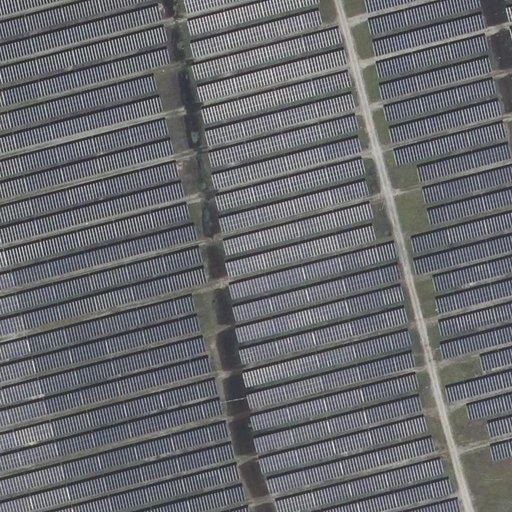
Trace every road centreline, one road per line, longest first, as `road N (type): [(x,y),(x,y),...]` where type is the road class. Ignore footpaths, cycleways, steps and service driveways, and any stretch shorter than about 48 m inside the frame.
road 1 (track): [(511,71),(0,203)]
road 2 (track): [(0,157),(511,25)]
road 3 (track): [(511,208),(0,340)]
road 4 (track): [(0,385),(511,253)]
road 5 (track): [(0,430),(511,298)]
road 6 (track): [(0,475),(511,344)]
road 7 (track): [(0,293),(511,162)]
road 8 (track): [(468,511),(337,0)]
road 9 (track): [(0,247),(511,116)]
road 10 (track): [(39,511),(511,390)]
road 11 (track): [(432,0),(0,110)]
road 12 (track): [(216,511),(511,436)]
road 13 (track): [(0,64),(250,0)]
